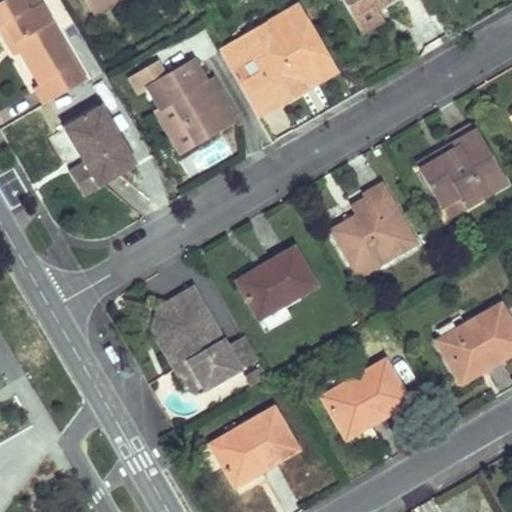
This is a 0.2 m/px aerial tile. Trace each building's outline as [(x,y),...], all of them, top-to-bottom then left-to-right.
[(19,0),(0,0),(0,22),(2,21),(16,47),(36,80),(28,85),(39,103),(81,78),(36,0),(33,0),(23,6),(19,0)] [(106,0),(95,0),(86,5),(90,11),(107,1),(106,0)] [(372,7),(383,0),(339,0),(347,14),(369,2),(372,7)] [(372,7),(369,2),(347,14),(357,31),(379,19),(372,7)] [(326,72),(289,7),(215,50),(225,69),(245,57),(255,74),(235,86),(251,116),(326,72)] [(0,22),(0,30),(11,50),(16,47),(2,21),(0,22)] [(231,121),(213,90),(205,95),(199,84),(199,83),(187,62),(143,87),(155,109),(166,103),(177,124),(189,144),(231,121)] [(213,90),(207,79),(199,83),(199,84),(205,95),(213,90)] [(155,109),(178,150),(189,144),(177,124),(166,103),(155,109)] [(98,107),(72,122),(92,157),(77,166),(91,190),(132,167),(98,107)] [(473,132),(467,123),(453,131),(458,140),(473,132)] [(440,159),(423,168),(442,203),(459,194),(465,204),(502,183),(473,132),(458,140),(459,143),(463,152),(442,164),(440,159)] [(459,143),(420,163),(423,168),(440,159),(442,164),(463,152),(459,143)] [(357,213),(332,228),(360,273),(413,242),(379,184),(363,193),(364,197),(352,204),(357,213)] [(459,194),(442,203),(448,214),(465,204),(459,194)] [(294,246),(278,255),(263,264),(264,266),(236,282),(257,318),(316,284),(294,246)] [(244,334),(224,345),(191,287),(159,307),(152,329),(185,386),(197,379),(202,388),(257,357),(244,334)] [(265,332),(291,316),(283,303),(257,318),(265,332)] [(511,350),(511,327),(511,325),(499,304),(438,340),(461,380),(511,350)] [(407,401),(394,380),(382,360),(322,395),(346,436),(407,401)] [(24,425),(15,407),(0,415),(0,421),(7,435),(24,425)] [(236,428),(234,425),(233,422),(225,426),(229,433),(209,444),(233,485),(295,449),(271,408),(236,428)]
